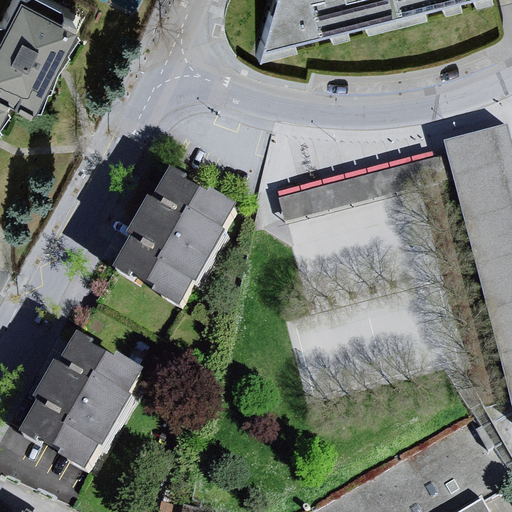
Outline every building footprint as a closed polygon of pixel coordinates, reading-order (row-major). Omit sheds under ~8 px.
[(272,0),(257,59),(464,0),(272,0)] [(8,2),(0,17),(0,100),(26,113),(66,31),(8,2)] [(451,182),(511,423),(511,165),(504,134),(443,150),(446,160),(451,182)] [(451,182),(446,160),(279,201),(285,225),(451,182)] [(168,181),(112,281),(177,320),(235,218),(168,181)] [(143,382),(75,346),(20,447),(86,486),(143,382)] [(511,493),(511,488),(471,422),(315,511),(474,511),(480,509),(511,493)]
